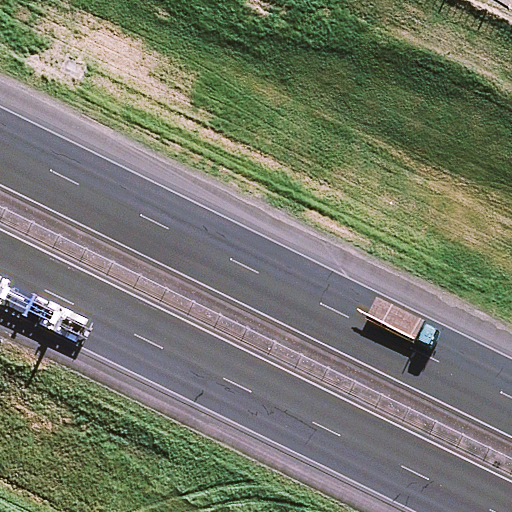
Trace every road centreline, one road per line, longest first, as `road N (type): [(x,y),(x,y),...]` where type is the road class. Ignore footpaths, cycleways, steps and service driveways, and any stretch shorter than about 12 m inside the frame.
road 1 (motorway): [(0,149),(511,402)]
road 2 (motorway): [(511,508),(0,255)]
